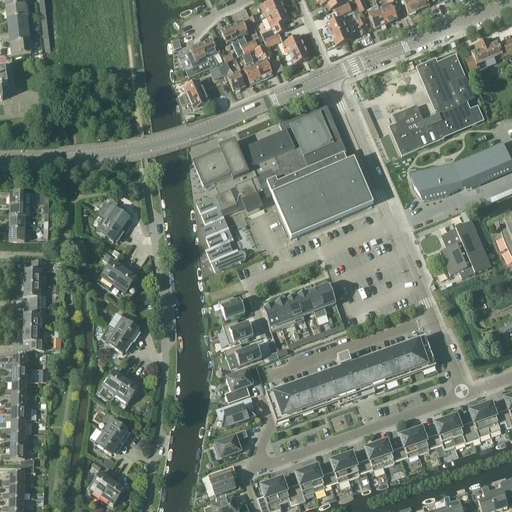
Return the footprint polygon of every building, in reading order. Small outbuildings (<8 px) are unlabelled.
[(5,0),(6,8),(25,6),(24,0),(5,0)] [(260,5),(266,18),(266,19),(284,11),(279,0),(277,0),(270,4),(269,2),(260,5)] [(318,0),(322,7),(327,4),(330,11),(344,5),(341,0),(318,0)] [(362,0),(360,0),(355,2),(360,13),(367,10),(362,0)] [(390,5),(379,10),(386,25),(397,20),(394,13),(400,11),(394,0),(388,0),(391,5),(390,5)] [(408,15),(419,11),(414,0),(403,0),(402,1),(408,15)] [(414,0),(419,11),(429,6),(426,0),(414,0)] [(349,5),(347,6),(335,11),(337,17),(351,11),(349,5)] [(8,20),(27,18),(25,6),(6,8),(8,20)] [(386,25),(379,10),(368,16),(375,30),(386,25)] [(284,11),(266,19),(272,31),(270,32),(272,38),(278,35),(278,36),(287,32),(283,24),(289,22),(284,11)] [(9,32),(28,30),(27,18),(8,20),(9,32)] [(331,36),(346,30),(343,23),(345,22),(343,18),(326,25),(331,36)] [(265,47),(263,42),(261,39),(254,42),(245,46),(242,38),(248,35),(242,23),(231,28),(241,48),(245,56),(249,54),(255,51),(258,50),(265,47)] [(245,56),(241,48),(231,28),(221,33),(226,45),(232,42),(234,45),(232,46),(238,59),(242,57),(244,56),(245,56)] [(10,45),(30,42),(28,30),(9,32),(10,45)] [(346,30),(331,36),(336,48),(353,40),(351,36),(349,37),(346,30)] [(270,32),(260,37),(261,39),(263,42),(264,42),(272,38),(270,32)] [(272,38),(264,42),(267,49),(281,43),(278,35),(272,38)] [(289,55),(304,49),(299,37),(282,45),(284,50),(286,49),(289,55)] [(503,47),(499,48),(497,43),(491,46),(489,41),(475,47),(477,52),(471,54),(473,58),(465,61),(470,73),(479,69),(478,66),(485,63),(488,69),(497,65),(494,59),(501,56),(502,59),(511,55),(511,58),(511,40),(502,45),(503,47)] [(212,56),(217,54),(211,41),(201,46),(212,69),(217,67),(212,56)] [(30,42),(10,45),(12,57),(31,55),(30,42)] [(212,70),(212,69),(201,46),(190,51),(191,53),(187,55),(193,70),(186,73),(189,80),(212,70)] [(265,47),(258,50),(255,51),(258,59),(262,57),(263,59),(269,57),(265,47)] [(304,49),(289,55),(292,62),(290,63),(292,68),(309,60),(304,49)] [(249,54),(245,56),(244,56),(242,57),(245,65),(252,62),(249,54)] [(226,64),(227,64),(233,61),(231,55),(224,59),(226,64)] [(483,122),(477,107),(468,111),(465,104),(470,102),(471,102),(474,101),(455,56),(451,57),(437,63),(436,60),(418,68),(438,116),(423,122),(417,108),(393,118),(396,125),(390,128),(402,157),(401,158),(401,159),(444,141),(443,139),(472,127),(472,128),(477,126),(476,125),(483,122)] [(276,75),(284,71),(279,60),(271,63),(276,75)] [(255,66),(261,81),(273,76),(266,61),(255,66)] [(239,73),(229,77),(228,75),(230,71),(227,64),(226,64),(221,67),(224,74),(228,83),(229,83),(234,93),(245,88),(239,73)] [(261,81),(255,66),(244,71),(250,86),(261,81)] [(228,83),(224,74),(221,67),(209,72),(214,81),(223,77),(226,84),(228,83)] [(180,104),(184,102),(204,94),(199,83),(184,89),(186,94),(179,100),(180,104)] [(201,108),(208,105),(204,94),(184,102),(180,104),(182,107),(191,105),(194,113),(202,110),(201,108)] [(218,197),(214,199),(223,219),(244,210),(246,213),(262,206),(261,203),(272,198),(291,242),(372,207),(353,161),(350,163),(326,107),(279,127),(282,134),(245,150),(244,149),(244,151),(239,153),(236,145),(234,146),(233,144),(221,149),(222,151),(219,152),(220,153),(195,164),(206,189),(213,186),(218,197)] [(486,142),(485,137),(473,142),(475,146),(486,142)] [(453,165),(409,176),(410,177),(411,176),(414,189),(423,202),(446,197),(461,190),(471,189),(511,172),(501,146),(502,146),(501,145),(453,165)] [(10,206),(25,206),(26,194),(11,193),(10,206)] [(96,214),(105,221),(122,232),(130,220),(115,209),(117,205),(118,206),(119,205),(109,199),(98,215),(96,214)] [(223,219),(214,199),(197,206),(206,228),(202,230),(210,250),(206,252),(215,274),(244,262),(245,261),(246,260),(246,259),(246,258),(246,257),(246,256),(246,255),(245,254),(244,254),(243,253),(241,253),(240,253),(238,254),(237,251),(233,253),(229,245),(234,243),(223,219)] [(10,218),(25,219),(25,206),(10,206),(10,218)] [(500,231),(502,238),(507,249),(511,259),(511,217),(498,223),(500,231)] [(25,219),(10,218),(9,231),(25,231),(25,224),(29,224),(30,219),(25,219)] [(122,232),(105,221),(97,234),(113,245),(122,232)] [(491,269),(472,224),(455,231),(456,231),(456,232),(441,239),(446,251),(440,254),(450,277),(450,278),(459,274),(462,280),(475,275),(475,276),(474,276),(475,277),(492,270),(491,269)] [(25,231),(9,231),(9,243),(24,244),(25,231)] [(113,288),(125,271),(112,263),(101,280),(113,288)] [(25,285),(41,286),(41,273),(46,273),(46,264),(31,264),(31,272),(25,272),(25,285)] [(125,271),(113,288),(126,297),(137,280),(125,271)] [(30,308),(45,308),(45,299),(40,299),(41,286),(25,285),(24,299),(30,299),(30,308)] [(317,291),(324,310),(336,306),(329,286),(317,291)] [(317,291),(307,294),(314,314),(316,320),(326,317),(327,317),(324,310),(317,291)] [(296,298),(303,318),(314,314),(307,294),(296,298)] [(218,303),(225,322),(245,315),(240,302),(236,303),(233,298),(218,303)] [(285,302),(294,326),(304,322),(303,318),(296,298),(285,302)] [(273,307),(282,331),(294,326),(285,302),(273,307)] [(262,311),(271,334),(282,331),(273,307),(262,311)] [(24,329),(40,330),(40,317),(45,317),(45,308),(30,308),(30,316),(24,316),(24,329)] [(140,331),(123,320),(117,316),(108,328),(131,344),(140,331)] [(222,328),(229,347),(239,343),(240,345),(249,342),(248,340),(253,338),(248,325),(239,328),(237,322),(222,328)] [(131,344),(108,328),(100,341),(123,356),(131,344)] [(24,329),(23,343),(29,343),(29,352),(44,352),(44,343),(45,330),(40,330),(24,329)] [(341,372),(266,399),(276,426),(290,421),(288,417),(337,399),(339,407),(375,394),(372,387),(420,369),(422,373),(436,368),(426,341),(352,368),(348,356),(337,360),(341,372)] [(233,357),(238,370),(262,361),(257,347),(243,352),(241,347),(224,353),(226,359),(233,357)] [(278,353),(280,358),(288,355),(286,350),(278,353)] [(269,363),(279,360),(277,354),(267,357),(269,363)] [(13,371),(27,371),(27,358),(13,357),(13,365),(6,366),(6,371),(13,371)] [(32,371),(27,371),(13,371),(13,378),(6,379),(6,384),(12,384),(27,384),(32,384),(32,371)] [(110,404),(115,398),(127,381),(114,373),(99,396),(110,404)] [(252,385),(250,381),(249,381),(247,373),(227,380),(232,394),(225,396),(228,405),(249,398),(246,389),(252,387),(251,386),(252,385)] [(127,381),(115,398),(128,407),(139,390),(127,381)] [(12,396),(26,397),(27,384),(12,384),(12,391),(6,392),(5,397),(12,397),(12,396)] [(511,395),(506,398),(507,401),(504,402),(507,411),(501,413),(505,425),(507,431),(511,429),(511,395)] [(12,409),(26,410),(26,397),(12,396),(12,397),(12,404),(5,405),(5,410),(12,410),(12,409)] [(243,409),(241,404),(241,403),(222,410),(224,415),(221,430),(225,431),(256,420),(248,413),(246,414),(245,411),(243,409)] [(488,432),(489,432),(499,428),(498,427),(505,425),(501,413),(494,416),(491,406),(488,407),(487,405),(479,407),(488,432)] [(466,426),(472,444),(480,441),(479,440),(490,436),(489,432),(488,432),(479,407),(471,410),(472,413),(469,414),(473,423),(466,426)] [(5,418),(5,423),(12,423),(12,422),(26,423),(31,423),(32,410),(26,410),(12,409),(12,410),(12,417),(5,418)] [(444,420),(454,449),(465,445),(465,446),(472,444),(466,426),(460,428),(456,419),(453,420),(452,417),(444,420)] [(431,438),(435,450),(442,447),(444,452),(454,449),(444,420),(436,423),(438,426),(434,427),(438,436),(431,438)] [(112,421),(104,432),(104,433),(120,444),(129,432),(112,421)] [(11,435),(26,436),(26,423),(12,422),(12,423),(11,430),(5,431),(5,436),(11,436),(11,435)] [(89,442),(95,446),(112,457),(120,444),(104,433),(104,432),(102,431),(101,433),(97,430),(89,442)] [(409,432),(418,457),(429,453),(429,452),(435,450),(431,438),(425,441),(421,431),(418,432),(417,430),(409,432)] [(396,451),(400,462),(407,460),(407,461),(418,457),(409,432),(402,435),(403,438),(400,439),(403,449),(396,451)] [(216,446),(221,460),(240,453),(236,442),(247,438),(245,433),(228,439),(229,441),(216,446)] [(11,448),(25,449),(26,436),(11,435),(11,436),(11,443),(4,444),(4,449),(11,449),(11,448)] [(375,445),(383,470),(394,466),(394,465),(400,462),(396,451),(390,453),(386,444),(383,445),(382,442),(375,445)] [(362,463),(366,475),(372,472),(373,474),(383,470),(375,445),(367,448),(368,451),(365,452),(368,461),(362,463)] [(4,462),(21,462),(25,462),(25,449),(11,448),(11,449),(11,456),(4,457),(4,462)] [(340,457),(349,482),(360,478),(359,477),(366,475),(362,463),(355,466),(352,456),(349,457),(348,455),(340,457)] [(327,476),(331,487),(337,485),(338,486),(349,482),(340,457),(332,460),(333,463),(330,464),(333,474),(327,476)] [(99,473),(102,468),(96,463),(92,468),(99,473)] [(305,470),(314,495),(323,491),(322,490),(331,487),(327,476),(318,479),(315,469),(314,470),(313,467),(305,470)] [(232,469),(208,478),(215,498),(235,490),(230,477),(235,475),(232,469)] [(314,495),(305,470),(297,473),(298,476),(295,477),(298,486),(292,488),(298,506),(305,504),(303,498),(314,495)] [(10,488),(24,488),(25,475),(25,474),(21,474),(10,474),(10,482),(4,482),(3,487),(10,488)] [(102,500),(113,483),(100,474),(89,491),(102,500)] [(278,480),(270,482),(279,507),(290,503),(292,509),(298,506),(292,488),(285,491),(282,481),(279,483),(278,480)] [(489,493),(495,511),(496,511),(508,508),(504,496),(511,493),(511,491),(509,481),(500,484),(501,489),(489,493)] [(279,507),(270,482),(262,485),(263,488),(260,489),(264,499),(257,501),(260,511),(277,511),(281,511),(279,507)] [(113,483),(102,500),(114,508),(125,491),(113,483)] [(10,501),(24,501),(24,488),(10,488),(10,495),(3,495),(3,501),(10,501)] [(488,488),(482,490),(485,500),(478,503),(480,511),(495,511),(489,493),(488,488)] [(444,500),(446,508),(447,511),(461,511),(459,503),(457,502),(450,504),(448,498),(444,500)] [(23,511),(24,501),(10,501),(10,508),(3,508),(2,511),(23,511)] [(236,511),(236,509),(235,509),(232,501),(211,509),(212,511),(236,511)]
